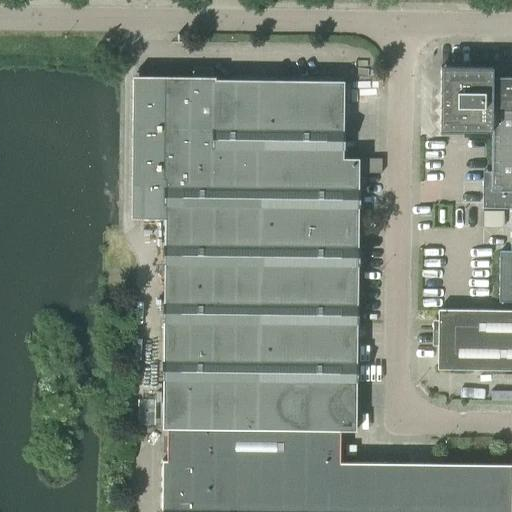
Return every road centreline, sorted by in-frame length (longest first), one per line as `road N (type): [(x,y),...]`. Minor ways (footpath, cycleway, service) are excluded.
road 1 (unclassified): [(511,431),(419,428),(402,408),(400,25)]
road 2 (unclassified): [(400,25),(0,17)]
